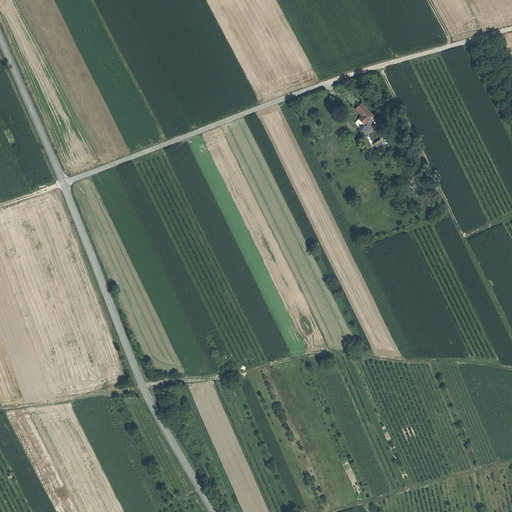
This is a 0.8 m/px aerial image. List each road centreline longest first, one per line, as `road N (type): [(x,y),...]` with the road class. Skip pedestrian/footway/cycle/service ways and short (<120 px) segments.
road 1 (track): [(511,368),(305,355),(244,372),(0,409)]
road 2 (tertiary): [(213,511),(133,366),(64,183)]
road 3 (track): [(511,331),(379,65)]
road 4 (unclassified): [(64,183),(330,81)]
road 5 (tertiary): [(64,183),(0,37)]
road 6 (track): [(511,461),(365,501)]
road 7 (track): [(379,65),(511,29)]
